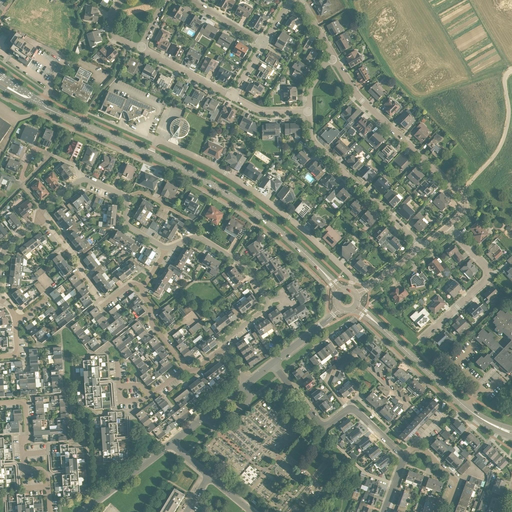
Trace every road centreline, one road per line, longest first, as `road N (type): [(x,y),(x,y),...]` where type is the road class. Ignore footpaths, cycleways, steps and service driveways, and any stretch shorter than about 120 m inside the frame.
road 1 (residential): [(350,288),(350,275),(284,214),(213,166),(156,140)]
road 2 (secondary): [(339,290),(229,195),(149,154)]
road 3 (residential): [(447,225),(463,210),(463,197),(361,101),(332,58)]
road 4 (residential): [(223,347),(264,307),(262,288),(247,267),(197,237),(166,250)]
road 5 (secondary): [(495,426),(355,305)]
road 6 (residential): [(421,246),(315,144),(309,111)]
road 7 (residential): [(166,250),(128,226),(125,197),(86,179),(42,210)]
road 8 (residential): [(140,290),(130,283),(105,302),(98,297),(39,214)]
road 9 (residential): [(422,337),(487,275),(447,225)]
road 10 (residential): [(49,511),(46,474),(22,467),(25,404),(0,403)]
road 11 (secondary): [(149,154),(16,92)]
